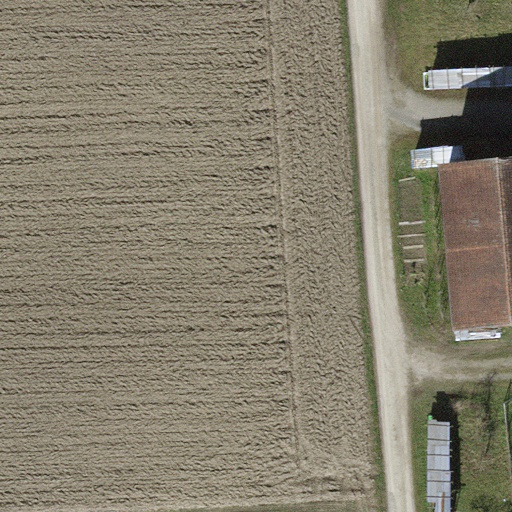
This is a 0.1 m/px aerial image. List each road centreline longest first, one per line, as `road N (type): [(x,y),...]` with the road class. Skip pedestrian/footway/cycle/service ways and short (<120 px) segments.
road 1 (track): [(414,511),(369,0)]
road 2 (unknown): [(380,120),(511,109)]
